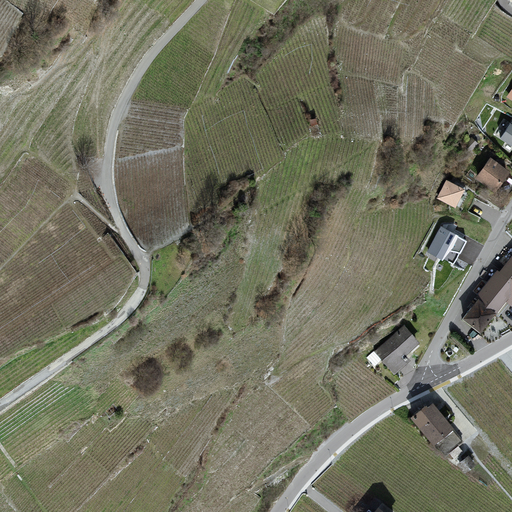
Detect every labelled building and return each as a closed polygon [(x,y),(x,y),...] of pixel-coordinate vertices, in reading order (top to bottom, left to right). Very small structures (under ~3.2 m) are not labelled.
[(511,126),(509,124),(499,139),(511,147),(511,126)] [(489,159),(473,180),(492,193),(507,173),(489,159)] [(464,190),(447,181),(438,198),(455,207),(464,190)] [(455,235),(441,228),(428,252),(442,259),(455,235)] [(504,302),(511,308),(511,255),(502,267),(497,262),(492,268),(496,270),(470,297),(475,302),(460,320),(478,334),(504,302)] [(373,352),(393,374),(405,363),(400,357),(417,345),(402,326),(373,352)] [(409,420),(430,445),(451,428),(431,402),(409,420)] [(449,447),(462,438),(455,428),(442,436),(449,447)]
